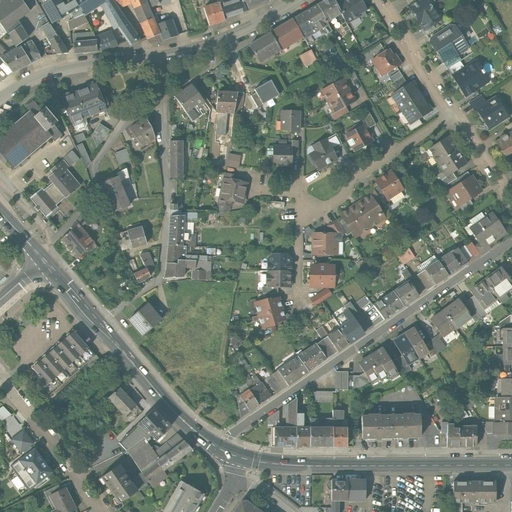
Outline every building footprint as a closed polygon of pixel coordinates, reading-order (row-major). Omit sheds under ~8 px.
[(0,0),(0,24),(5,32),(30,14),(20,0),(0,0)] [(60,0),(51,0),(42,6),(52,23),(68,13),(60,0)] [(116,31),(119,29),(128,24),(118,10),(110,0),(75,0),(84,16),(85,17),(103,6),(116,31)] [(132,5),(140,23),(153,18),(149,9),(145,0),(110,0),(118,10),(132,5)] [(159,4),(157,0),(145,0),(149,9),(159,4)] [(224,19),(247,11),(241,0),(233,0),(228,2),(219,4),(224,19)] [(241,0),(247,11),(270,1),(269,0),(241,0)] [(337,16),(342,13),(334,0),(327,0),(318,5),(327,22),(337,16)] [(334,0),(342,13),(347,23),(359,16),(358,14),(367,9),(362,0),(334,0)] [(441,21),(427,0),(418,0),(410,6),(407,8),(423,32),(432,26),(441,21)] [(486,7),(482,3),(477,6),(481,11),(486,7)] [(225,22),(224,19),(219,4),(204,9),(210,26),(225,22)] [(328,24),(327,22),(318,5),(305,13),(316,32),(320,29),(328,24)] [(305,13),(293,21),(303,39),(316,32),(305,13)] [(342,13),(337,16),(342,24),(341,25),(346,35),(352,32),(347,23),(342,13)] [(89,23),(85,17),(84,16),(68,23),(70,32),(89,23)] [(47,38),(50,43),(58,38),(46,18),(38,23),(34,34),(39,42),(47,38)] [(153,18),(140,23),(148,41),(160,34),(157,26),(153,18)] [(171,20),(157,26),(160,34),(163,40),(177,35),(171,20)] [(293,21),(271,33),(282,51),(303,39),(293,21)] [(128,24),(119,29),(131,46),(140,40),(128,24)] [(332,31),(328,24),(320,29),(322,33),(327,34),(332,31)] [(435,30),(432,26),(423,32),(425,36),(435,30)] [(454,27),(450,26),(430,40),(429,43),(447,69),(448,68),(459,61),(460,60),(458,57),(467,50),(468,47),(454,27)] [(492,30),(494,34),(499,31),(500,33),(502,32),(498,26),(492,30)] [(20,27),(8,37),(16,48),(29,38),(20,27)] [(96,38),(103,54),(117,47),(111,32),(96,38)] [(260,64),(282,51),(271,33),(250,46),(260,64)] [(73,35),(74,44),(96,43),(92,34),(73,35)] [(67,54),(58,38),(50,43),(57,55),(67,54)] [(32,42),(20,49),(31,65),(41,60),(32,42)] [(74,44),(74,55),(97,54),(96,43),(74,44)] [(12,75),(31,65),(20,49),(0,60),(12,75)] [(370,60),(381,77),(400,65),(394,55),(391,56),(387,50),(370,60)] [(317,62),(311,51),(300,57),(305,68),(317,62)] [(331,57),(322,62),(327,72),(339,66),(335,59),(335,58),(332,59),(331,57)] [(340,57),(335,59),(339,66),(344,64),(340,57)] [(453,75),(467,96),(488,82),(479,69),(481,67),(475,60),(464,68),(453,75)] [(448,68),(453,75),(464,68),(459,61),(448,68)] [(350,81),(355,78),(350,69),(345,72),(350,81)] [(391,85),(396,93),(407,86),(402,77),(391,85)] [(320,91),(326,102),(348,90),(342,79),(320,91)] [(391,96),(400,110),(422,96),(413,82),(407,86),(396,93),(391,96)] [(96,86),(76,94),(86,120),(106,112),(101,99),(96,86)] [(192,86),(175,98),(193,124),(199,120),(192,111),(198,107),(199,110),(206,105),(192,86)] [(354,101),(348,90),(326,102),(332,113),(345,106),(354,101)] [(205,97),(217,113),(220,93),(215,93),(205,97)] [(220,93),(217,113),(234,115),(236,96),(236,93),(220,93)] [(250,94),(236,93),(236,96),(243,98),(241,110),(247,111),(247,109),(250,109),(250,94)] [(72,125),(86,120),(76,94),(62,100),(72,125)] [(266,94),(250,94),(250,109),(250,111),(265,111),(266,94)] [(108,117),(117,114),(108,96),(101,99),(106,112),(108,117)] [(243,98),(236,96),(234,115),(233,119),(240,120),(240,116),(241,110),(243,98)] [(431,111),(422,96),(400,110),(409,124),(417,119),(431,111)] [(481,96),(469,104),(477,116),(479,115),(487,128),(506,115),(500,105),(497,106),(492,99),(486,103),(481,96)] [(29,112),(0,137),(0,154),(13,170),(51,138),(54,141),(61,135),(54,126),(56,124),(44,109),(42,111),(34,102),(26,108),(29,112)] [(349,112),(345,106),(332,113),(330,114),(334,120),(349,112)] [(282,112),(282,131),(299,132),(299,112),(282,112)] [(234,115),(217,113),(216,124),(215,143),(223,144),(225,125),(233,126),(233,125),(233,119),(234,115)] [(362,118),(364,122),(368,129),(375,126),(369,115),(362,118)] [(249,117),(240,116),(240,120),(244,124),(246,123),(248,123),(251,123),(253,121),(249,117)] [(421,125),(417,119),(409,124),(407,126),(410,132),(421,125)] [(142,149),(155,141),(146,120),(129,131),(142,149)] [(344,136),(353,153),(373,143),(370,138),(372,137),(368,129),(364,122),(358,125),(359,128),(344,136)] [(92,136),(98,150),(110,132),(100,125),(92,136)] [(511,131),(509,134),(496,142),(505,157),(511,153),(511,131)] [(336,135),(326,140),(331,150),(341,145),(336,135)] [(428,151),(437,164),(456,152),(448,138),(433,147),(428,151)] [(310,155),(318,170),(337,160),(331,150),(326,140),(312,147),(315,152),(310,155)] [(421,155),(428,151),(433,147),(430,142),(418,150),(421,155)] [(171,143),(171,179),(183,179),(183,143),(171,143)] [(85,170),(90,163),(82,144),(75,147),(85,170)] [(267,156),(269,158),(274,158),(274,164),(284,164),(284,169),(290,169),(290,165),(292,165),(292,157),(292,147),(268,147),(267,148),(267,156)] [(126,150),(115,154),(119,165),(130,161),(126,150)] [(465,165),(456,152),(437,164),(445,178),(451,174),(465,165)] [(67,156),(62,161),(68,168),(74,163),(67,156)] [(48,179),(52,184),(65,199),(65,200),(80,188),(65,171),(68,168),(62,161),(50,171),(53,174),(48,179)] [(117,173),(118,177),(120,181),(128,178),(127,169),(117,173)] [(390,172),(374,183),(386,200),(402,190),(390,172)] [(454,180),(457,186),(470,178),(466,173),(455,180),(454,180)] [(225,174),(224,180),(236,182),(237,177),(225,174)] [(444,187),(454,180),(455,180),(451,174),(445,178),(440,181),(444,187)] [(118,177),(101,184),(108,200),(114,213),(129,206),(119,182),(120,181),(118,177)] [(457,186),(448,192),(458,208),(469,201),(481,193),(471,177),(470,178),(457,186)] [(224,180),(221,190),(245,195),(247,185),(236,182),(224,180)] [(52,184),(43,192),(55,207),(65,199),(52,184)] [(375,206),(381,202),(371,187),(366,191),(369,196),(375,206)] [(41,190),(30,199),(36,207),(34,209),(37,213),(40,211),(45,218),(57,208),(55,207),(43,192),(41,190)] [(242,205),(245,195),(221,190),(219,200),(231,202),(242,205)] [(369,196),(355,206),(369,227),(384,218),(375,206),(369,196)] [(100,204),(102,208),(106,216),(114,213),(108,200),(100,204)] [(229,211),(231,202),(219,200),(217,212),(229,214),(229,211)] [(472,205),(469,201),(458,208),(461,212),(472,205)] [(369,227),(355,206),(341,215),(344,219),(352,232),(355,237),(369,227)] [(106,219),(106,216),(102,208),(95,211),(100,221),(106,219)] [(478,242),(474,247),(478,253),(480,256),(490,249),(489,246),(507,234),(492,212),(469,228),(478,242)] [(170,218),(169,234),(183,235),(185,217),(170,218)] [(81,218),(75,223),(80,229),(86,224),(81,218)] [(347,236),(352,232),(344,219),(338,223),(347,236)] [(325,227),(331,235),(336,235),(338,236),(340,238),(343,234),(335,221),(325,227)] [(70,230),(71,231),(60,241),(75,259),(85,250),(93,244),(80,229),(75,223),(70,230)] [(142,228),(128,232),(132,248),(133,250),(147,246),(142,228)] [(415,239),(416,230),(408,228),(406,238),(415,239)] [(122,251),(132,248),(128,232),(121,234),(122,240),(119,241),(122,251)] [(182,247),(183,235),(169,234),(168,247),(182,247)] [(195,235),(183,235),(182,247),(186,248),(190,248),(190,246),(192,246),(193,244),(195,244),(195,235)] [(311,235),(311,256),(336,256),(336,244),(338,244),(340,242),(340,238),(338,236),(336,235),(331,235),(311,235)] [(471,243),(466,247),(473,257),(478,253),(474,247),(471,243)] [(97,249),(93,244),(85,250),(90,255),(97,249)] [(466,262),(473,257),(466,247),(465,246),(458,250),(466,262)] [(186,248),(182,247),(168,247),(167,265),(178,266),(178,262),(185,262),(211,262),(211,257),(185,256),(186,248)] [(395,255),(402,266),(413,258),(406,248),(395,255)] [(467,264),(466,262),(458,250),(457,249),(448,254),(459,269),(467,264)] [(149,254),(140,257),(146,271),(148,274),(153,272),(151,268),(155,267),(149,254)] [(448,254),(437,262),(447,277),(459,269),(448,254)] [(268,258),(268,271),(291,271),(292,259),(287,255),(272,255),(268,258)] [(137,270),(133,260),(128,262),(132,272),(137,270)] [(184,278),(184,269),(185,262),(178,262),(178,266),(167,265),(165,279),(184,278)] [(210,279),(211,262),(185,262),(184,269),(193,269),(192,279),(210,279)] [(437,262),(424,271),(434,285),(447,277),(437,262)] [(309,268),(309,288),(332,289),(332,268),(330,268),(309,268)] [(508,300),(504,294),(511,288),(511,283),(509,279),(501,269),(484,281),(497,299),(502,305),(508,300)] [(150,279),(148,274),(146,271),(134,276),(138,286),(150,279)] [(291,287),(291,271),(268,271),(268,287),(279,287),(291,287)] [(407,271),(400,275),(406,283),(408,282),(409,284),(414,281),(407,271)] [(428,290),(434,285),(424,271),(418,275),(428,290)] [(135,284),(132,277),(126,279),(117,285),(124,294),(132,290),(130,286),(135,284)] [(483,309),(497,299),(484,281),(470,292),(473,296),(483,309)] [(406,283),(393,292),(403,307),(418,296),(409,284),(408,282),(406,283)] [(310,300),(313,306),(329,296),(325,290),(310,300)] [(384,320),(403,307),(393,292),(373,306),(384,320)] [(473,296),(467,301),(480,319),(486,314),(483,309),(473,296)] [(256,303),(259,314),(282,308),(279,297),(256,303)] [(458,301),(442,313),(454,329),(470,317),(461,305),(458,301)] [(474,323),(480,319),(467,301),(461,305),(470,317),(474,323)] [(356,312),(349,302),(344,306),(347,311),(351,316),(354,314),(356,312)] [(147,304),(129,319),(142,335),(160,320),(147,304)] [(285,320),(282,308),(259,314),(262,326),(285,320)] [(340,328),(350,343),(363,334),(351,316),(347,311),(334,320),(340,328)] [(443,338),(454,329),(442,313),(431,321),(440,334),(443,338)] [(315,331),(322,340),(327,337),(329,335),(323,326),(315,331)] [(327,337),(322,340),(332,355),(337,352),(350,343),(340,328),(329,335),(327,337)] [(414,329),(403,336),(417,359),(427,353),(428,353),(424,346),(414,329)] [(502,330),(502,348),(511,347),(511,329),(511,330),(502,330)] [(73,332),(32,368),(37,376),(35,378),(44,388),(50,397),(86,364),(94,355),(73,332)] [(436,355),(445,348),(439,340),(443,338),(440,334),(429,343),(436,355)] [(407,365),(417,359),(403,336),(393,342),(402,356),(407,365)] [(238,350),(243,343),(236,338),(231,345),(238,350)] [(315,345),(297,356),(308,372),(326,360),(332,355),(322,340),(315,345)] [(429,343),(424,346),(428,353),(427,353),(430,358),(436,355),(429,343)] [(511,347),(502,348),(502,366),(509,366),(511,365),(511,347)] [(370,383),(378,378),(380,381),(388,376),(389,379),(397,374),(383,349),(359,363),(365,373),(370,383)] [(94,355),(86,364),(90,368),(99,360),(94,355)] [(235,359),(237,365),(244,361),(241,356),(235,359)] [(277,370),(271,374),(282,389),(287,386),(308,372),(297,356),(277,370)] [(396,360),(404,374),(410,371),(407,365),(402,356),(396,360)] [(348,373),(336,373),(336,391),(347,391),(348,373)] [(365,373),(360,376),(353,376),(354,390),(359,390),(370,383),(365,373)] [(275,394),(282,389),(271,374),(265,379),(275,394)] [(511,379),(501,380),(501,398),(511,398),(511,379)] [(261,382),(249,390),(258,406),(271,397),(261,382)] [(114,393),(107,399),(124,418),(136,407),(119,389),(114,393)] [(241,417),(258,406),(249,390),(240,397),(244,403),(239,406),(241,417)] [(332,404),(332,392),(314,392),(314,404),(332,404)] [(495,398),(495,424),(511,423),(511,398),(501,398),(495,398)] [(452,410),(456,421),(468,417),(461,407),(452,410)] [(153,410),(137,426),(148,438),(150,435),(156,442),(164,434),(163,434),(170,427),(162,418),(161,419),(153,410)] [(332,411),(332,419),(332,429),(339,429),(339,422),(343,422),(343,411),(332,411)] [(268,427),(275,427),(278,427),(279,412),(268,420),(268,427)] [(362,440),(391,439),(391,417),(377,417),(377,415),(368,416),(368,417),(362,417),(362,440)] [(404,416),(391,417),(391,439),(420,439),(419,416),(413,416),(413,415),(404,415),(404,416)] [(309,428),(309,429),(317,429),(318,419),(309,419),(309,428)] [(511,435),(511,423),(495,424),(492,424),(492,436),(511,435)] [(486,436),(492,436),(492,424),(480,424),(486,436)] [(126,451),(136,445),(144,438),(146,441),(149,438),(148,438),(137,426),(119,444),(126,451)] [(275,447),(296,447),(296,428),(288,427),(278,427),(275,427),(275,434),(275,447)] [(446,436),(446,450),(461,450),(461,431),(451,431),(451,427),(446,427),(446,436)] [(296,447),(309,447),(309,429),(309,428),(302,428),(296,428),(296,447)] [(309,447),(332,447),(332,429),(326,429),(317,429),(309,429),(309,447)] [(339,429),(332,429),(332,447),(346,447),(346,429),(339,429)] [(461,429),(461,431),(461,450),(475,450),(475,429),(461,429)] [(23,452),(30,446),(33,444),(23,430),(10,440),(20,454),(23,452)] [(161,447),(154,452),(159,460),(181,443),(175,436),(170,440),(161,447)] [(157,462),(159,460),(154,452),(146,441),(144,438),(136,445),(126,451),(142,472),(157,462)] [(159,460),(157,462),(164,471),(192,449),(184,441),(181,443),(159,460)] [(25,455),(9,467),(28,491),(52,473),(34,448),(32,450),(30,446),(23,452),(25,455)] [(168,476),(164,471),(157,462),(142,472),(141,474),(148,483),(152,488),(168,476)] [(119,504),(137,492),(119,465),(101,478),(119,504)] [(148,483),(141,474),(131,480),(138,490),(148,483)] [(331,502),(349,502),(349,482),(331,482),(331,502)] [(365,482),(349,482),(349,502),(365,502),(365,482)] [(494,482),(454,482),(454,503),(462,503),(494,503),(494,482)] [(183,483),(166,511),(193,511),(204,495),(183,483)] [(46,496),(49,495),(55,492),(53,487),(44,491),(46,496)] [(50,511),(68,511),(76,508),(65,487),(55,492),(49,495),(56,509),(50,511)] [(264,511),(247,499),(242,499),(232,511),(264,511)] [(454,503),(453,511),(462,511),(462,503),(454,503)]
